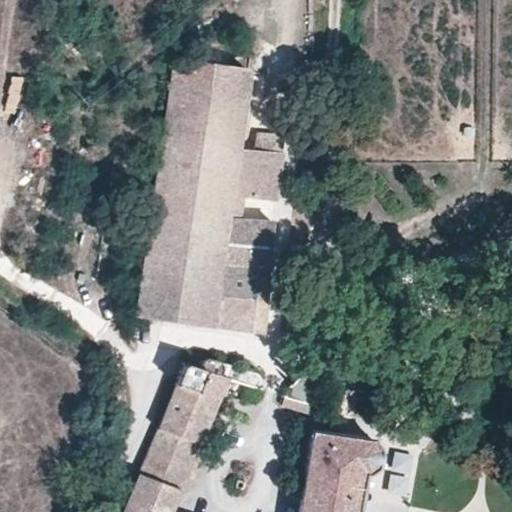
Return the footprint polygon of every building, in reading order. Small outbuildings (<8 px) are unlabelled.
[(250,68),(175,57),(138,313),(261,329),(274,228),(227,221),(238,150),(250,68)] [(283,156),(238,150),(227,221),(274,228),(283,156)] [(81,351),(71,347),(65,358),(76,363),(81,351)] [(332,353),(326,351),(287,390),(285,396),(282,407),(316,416),(322,394),(332,353)] [(172,511),(228,380),(261,388),(257,375),(198,362),(195,368),(184,364),(122,511),(172,511)] [(370,441),(311,433),(301,487),(305,488),(304,494),(358,502),(363,473),(366,473),(372,469),(375,464),(376,458),(376,453),(374,448),(370,441)] [(387,491),(409,496),(418,455),(395,450),(387,491)] [(305,488),(301,487),(297,511),(356,511),(358,502),(304,494),(305,488)]
